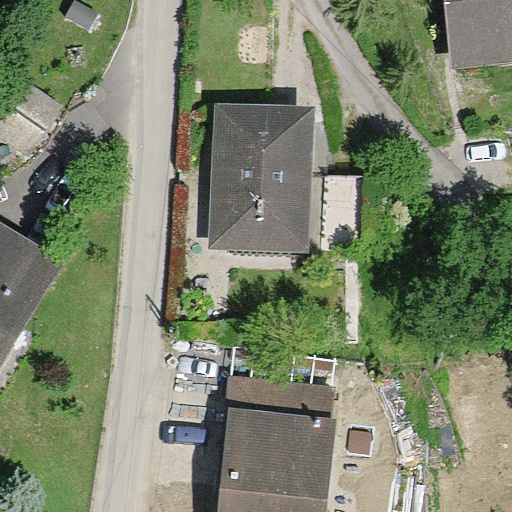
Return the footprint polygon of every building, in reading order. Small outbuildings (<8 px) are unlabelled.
[(511,0),(455,0),(458,63),(511,60),(511,0)] [(0,121),(0,130),(30,151),(59,107),(25,84),(0,121)] [(311,119),(227,116),(223,243),(308,246),(311,119)] [(0,367),(60,265),(0,230),(0,367)] [(234,386),(226,511),(341,511),(348,393),(234,386)]
